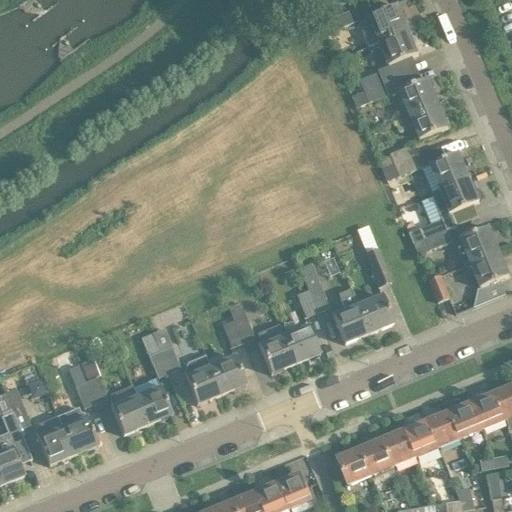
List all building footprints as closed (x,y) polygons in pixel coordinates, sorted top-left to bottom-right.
[(26,0),(19,6),(21,8),(23,7),(26,11),(40,14),(33,19),(34,21),(59,1),(58,0),(56,0),(45,10),(38,0),(26,0)] [(408,31),(398,7),(359,22),(369,47),(379,43),(408,31)] [(355,10),(334,18),(339,30),(360,22),(355,10)] [(60,62),(90,40),(88,37),(73,48),(64,37),(76,26),(75,24),(51,45),(52,46),(58,41),(57,54),(60,62)] [(389,67),(418,56),(408,31),(379,43),(389,67)] [(381,72),(360,80),(365,92),(386,83),(381,72)] [(429,80),(400,92),(410,116),(439,105),(429,80)] [(370,103),(390,95),(386,83),(365,92),(370,103)] [(414,126),(421,141),(449,129),(439,105),(410,116),(397,121),(401,131),(414,126)] [(413,145),(391,154),(396,166),(418,157),(413,145)] [(431,166),(440,190),(469,179),(459,155),(431,166)] [(396,166),(384,171),(388,182),(400,177),(423,168),(418,157),(396,166)] [(433,198),(422,203),(431,224),(436,236),(448,231),(455,228),(451,215),(479,204),(479,202),(481,201),(482,199),(479,193),(477,192),(475,192),(469,179),(440,190),(432,194),(433,198)] [(431,224),(421,228),(426,240),(436,236),(431,224)] [(490,228),(461,240),(471,265),(500,253),(490,228)] [(431,252),(453,242),(448,231),(436,236),(426,240),(431,252)] [(426,240),(416,244),(421,256),(431,252),(426,240)] [(366,255),(379,288),(391,283),(378,250),(366,255)] [(481,289),(510,278),(500,253),(471,265),(481,289)] [(303,279),(308,291),(318,314),(329,309),(314,274),(303,279)] [(430,282),(439,304),(454,298),(445,276),(430,282)] [(297,296),(306,318),(318,314),(308,291),(297,296)] [(333,316),(345,345),(369,335),(358,306),(352,293),(340,298),(345,311),(333,316)] [(393,325),(382,296),(358,306),(369,335),(393,325)] [(229,308),(244,344),(255,340),(240,303),(229,308)] [(244,344),(229,308),(217,312),(232,349),(244,344)] [(257,343),(271,376),(296,366),(284,337),(280,326),(259,335),(261,338),(257,343)] [(320,355),(309,327),(284,337),(296,366),(320,355)] [(180,370),(171,348),(160,353),(169,375),(180,370)] [(148,357),(158,380),(169,375),(160,353),(148,357)] [(210,369),(205,357),(188,364),(183,376),(197,406),(221,396),(210,369)] [(246,386),(234,358),(210,369),(221,396),(246,386)] [(106,400),(97,379),(101,377),(93,359),(79,365),(86,383),(95,405),(106,400)] [(172,416),(156,379),(132,389),(147,426),(172,416)] [(75,388),(84,410),(95,405),(86,383),(75,388)] [(511,418),(511,387),(494,395),(505,421),(511,418)] [(111,409),(122,437),(147,426),(132,389),(111,397),(111,409)] [(472,404),(483,431),(505,421),(494,395),(472,404)] [(450,413),(461,440),(483,431),(472,404),(450,413)] [(32,431),(23,409),(12,413),(21,435),(32,431)] [(8,433),(0,436),(0,486),(24,477),(19,466),(32,461),(21,435),(12,413),(1,418),(8,433)] [(428,422),(439,449),(461,440),(450,413),(428,422)] [(98,447),(86,418),(73,424),(70,415),(58,420),(59,421),(74,457),(98,447)] [(37,439),(49,467),(74,457),(59,421),(49,425),(52,432),(37,439)] [(405,431),(416,458),(439,449),(428,422),(405,431)] [(383,440),(394,467),(416,458),(405,431),(383,440)] [(361,450),(372,476),(394,467),(383,440),(361,450)] [(338,459),(349,485),(372,476),(361,450),(338,459)] [(510,468),(508,457),(495,459),(496,470),(510,468)] [(482,461),(483,472),(496,470),(495,459),(482,461)] [(313,501),(301,474),(279,483),(290,511),(313,501)] [(256,493),(264,511),(286,511),(290,511),(279,483),(256,493)] [(234,502),(238,511),(264,511),(256,493),(234,502)] [(505,511),(503,499),(492,501),(494,511),(505,511)] [(466,511),(476,510),(474,500),(460,502),(461,511),(466,511)] [(212,511),(238,511),(234,502),(212,511)] [(447,504),(448,511),(461,511),(460,502),(447,504)]
